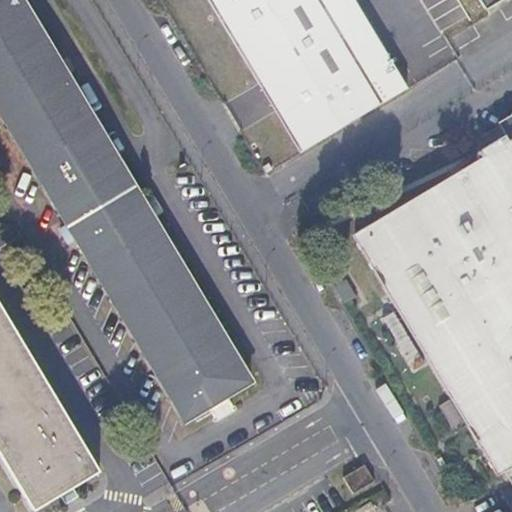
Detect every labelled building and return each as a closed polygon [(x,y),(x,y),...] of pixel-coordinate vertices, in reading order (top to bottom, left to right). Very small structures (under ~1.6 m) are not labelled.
[(0,0),(0,111),(186,416),(250,377),(19,0),(0,0)] [(167,0),(265,163),(259,166),(266,178),(408,94),(352,0),(167,0)] [(420,0),(442,35),(500,0),(420,0)] [(511,137),(510,136),(485,151),(489,158),(357,235),(486,456),(501,481),(511,474),(511,137)] [(0,309),(0,440),(30,491),(89,455),(0,309)] [(356,500),(371,490),(361,472),(346,482),(356,500)]
